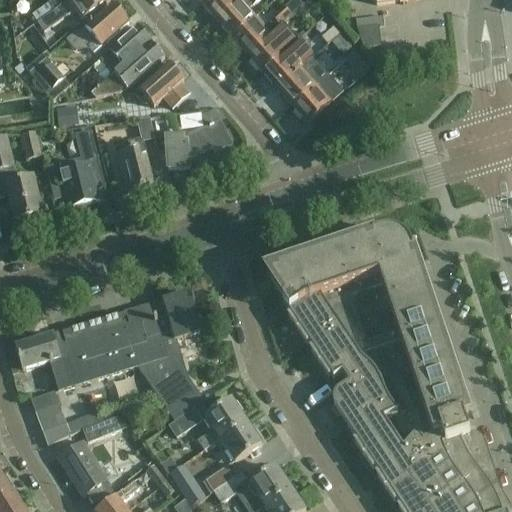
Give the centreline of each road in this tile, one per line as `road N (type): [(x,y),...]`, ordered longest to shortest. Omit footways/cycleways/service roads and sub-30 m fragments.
road 1 (residential): [(353,511),(263,377),(224,227)]
road 2 (residential): [(156,0),(317,198)]
road 3 (tertiary): [(0,296),(224,227)]
road 4 (tertiary): [(317,198),(497,138)]
road 5 (residential): [(0,385),(16,440),(61,511)]
road 6 (residential): [(497,138),(479,0)]
